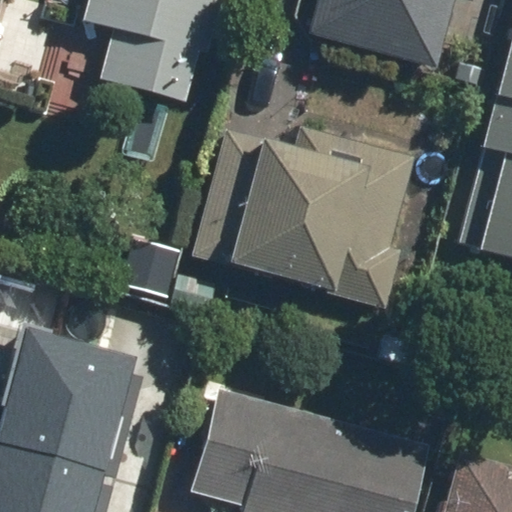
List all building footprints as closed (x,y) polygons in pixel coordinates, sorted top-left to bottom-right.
[(211,0),(82,0),(77,54),(190,87),(211,0)] [(319,0),(313,31),(439,12),(442,0),(319,0)] [(511,51),(454,249),(511,260),(511,51)] [(411,163),(250,122),(224,262),(388,296),(411,163)] [(5,334),(0,351),(0,511),(88,511),(128,367),(5,334)] [(386,511),(403,459),(211,400),(197,481),(296,511),(386,511)] [(511,511),(511,486),(472,477),(464,511),(511,511)]
